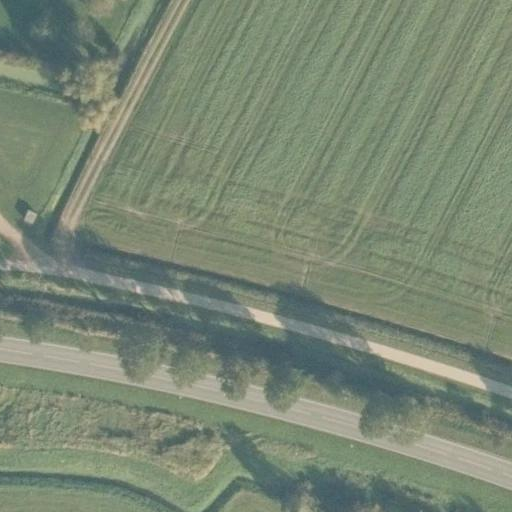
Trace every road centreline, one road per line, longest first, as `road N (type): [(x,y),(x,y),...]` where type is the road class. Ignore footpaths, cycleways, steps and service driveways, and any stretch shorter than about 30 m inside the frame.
road 1 (primary): [(511,475),(213,387),(0,346)]
road 2 (unclassified): [(511,391),(232,307),(48,268)]
